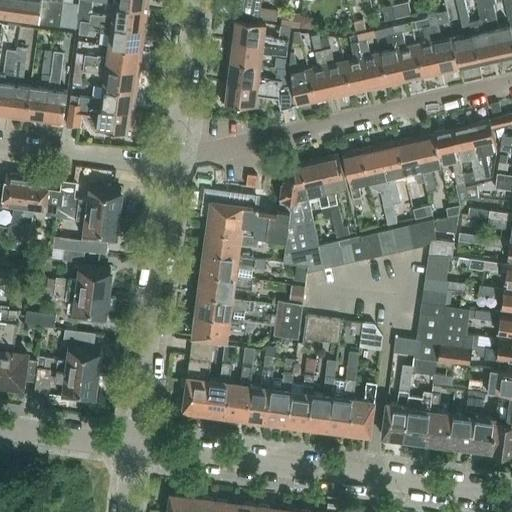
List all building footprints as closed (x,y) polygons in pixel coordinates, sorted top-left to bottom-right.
[(0,0),(0,16),(60,24),(63,0),(61,0),(0,0)] [(60,24),(76,26),(79,2),(73,1),(63,0),(60,24)] [(79,0),(79,2),(76,26),(79,27),(80,20),(89,21),(90,13),(91,0),(79,0)] [(261,0),(236,0),(235,14),(259,17),(261,3),(261,0)] [(455,0),(464,35),(452,37),(459,68),(473,65),(473,63),(479,62),(470,22),(466,9),(464,0),(455,0)] [(480,20),(470,22),(479,62),(480,61),(480,63),(492,61),(491,59),(497,57),(486,5),(485,0),(475,0),(477,7),(480,20)] [(395,17),(412,14),(409,1),(392,5),(395,17)] [(145,23),(147,8),(147,7),(145,7),(114,3),(112,15),(103,13),(103,15),(90,13),(89,21),(90,21),(101,23),(102,23),(143,28),(143,23),(145,23)] [(493,3),(486,5),(497,57),(503,56),(504,58),(511,56),(511,33),(510,25),(498,27),(493,3)] [(392,5),(384,7),(387,19),(395,17),(392,5)] [(262,8),(261,16),(276,18),(277,10),(262,8)] [(459,68),(452,37),(452,35),(441,37),(438,24),(449,21),(447,10),(436,13),(428,14),(441,70),(446,69),(447,71),(459,68)] [(282,11),(280,26),(290,27),(299,28),(299,26),(301,14),(282,11)] [(425,41),(416,43),(423,76),(436,73),(436,71),(441,70),(428,14),(427,14),(428,17),(410,22),(412,29),(422,27),(425,41)] [(302,16),(300,27),(312,28),(312,22),(308,16),(302,16)] [(265,35),(266,22),(233,18),(230,34),(232,34),(232,39),(287,46),(288,39),(274,37),(274,36),(265,35)] [(363,19),(354,21),(356,30),(365,28),(363,19)] [(79,28),(78,32),(89,34),(89,29),(90,21),(89,21),(80,20),(79,27),(79,28)] [(144,34),(142,34),(143,28),(102,23),(101,23),(90,21),(89,29),(101,31),(100,32),(110,33),(108,44),(142,49),(144,34)] [(395,33),(402,31),(407,30),(405,23),(393,26),(395,33)] [(280,26),(279,37),(288,38),(289,39),(290,27),(280,26)] [(395,33),(393,26),(375,30),(376,37),(386,35),(395,33)] [(294,31),(292,42),(302,42),(300,31),(294,31)] [(395,33),(405,78),(410,77),(410,79),(423,76),(416,43),(406,46),(402,31),(395,33)] [(395,33),(386,35),(389,49),(380,52),(387,84),(400,81),(400,79),(405,78),(395,33)] [(318,34),(312,35),(315,51),(323,49),(319,34),(318,34)] [(287,46),(232,39),(231,45),(229,44),(227,60),(261,64),(262,53),(272,55),(272,54),(286,56),(287,46)] [(387,84),(380,52),(370,54),(366,39),(359,41),(369,86),(374,85),(375,87),(387,84)] [(344,60),(351,92),(364,89),(364,87),(369,86),(359,41),(350,43),(353,58),(344,60)] [(20,83),(22,69),(25,70),(28,46),(17,44),(16,49),(8,114),(9,114),(9,116),(26,118),(30,84),(20,83)] [(97,56),(85,54),(84,62),(137,69),(138,64),(140,64),(142,49),(108,44),(107,56),(97,55),(97,56)] [(351,92),(344,60),(334,62),(330,47),(323,49),(333,94),(338,93),(339,95),(351,92)] [(5,67),(4,81),(0,80),(0,114),(3,115),(3,113),(8,114),(16,49),(7,48),(5,67)] [(323,49),(315,51),(314,51),(318,66),(308,68),(315,100),(329,97),(328,95),(333,94),(323,49)] [(65,113),(67,89),(57,88),(59,74),(61,74),(64,52),(53,50),(52,55),(53,55),(52,58),(50,74),(44,119),(49,119),(49,121),(63,123),(65,113)] [(293,52),(290,52),(288,69),(293,89),(295,95),(297,105),(298,105),(297,102),(302,101),(303,103),(315,100),(308,68),(297,70),(293,52)] [(75,61),(75,62),(84,63),(84,62),(85,54),(76,53),(75,61)] [(42,72),(42,73),(50,74),(52,58),(44,57),(42,72)] [(275,57),(274,66),(276,66),(285,67),(286,59),(286,58),(275,57)] [(276,87),(288,85),(286,79),(282,80),(275,79),(268,78),(269,77),(259,76),(261,64),(227,60),(225,75),(227,75),(226,81),(276,87)] [(103,86),(136,90),(138,75),(136,75),(137,69),(84,62),(84,63),(83,70),(95,72),(95,73),(105,75),(103,86)] [(276,66),(275,79),(282,80),(286,79),(285,67),(276,66)] [(40,118),(44,119),(50,74),(42,73),(40,86),(30,84),(26,118),(39,120),(40,118)] [(278,97),(281,108),(293,105),(291,96),(288,85),(276,87),(226,81),(226,86),(224,86),(222,102),(255,106),(257,94),(278,97)] [(71,95),(70,102),(78,103),(78,104),(82,104),(132,111),(132,105),(134,105),(136,90),(103,86),(101,97),(92,96),(92,97),(71,95)] [(501,109),(499,101),(490,103),(492,111),(501,109)] [(70,102),(67,124),(79,125),(81,113),(82,104),(78,104),(78,103),(70,102)] [(132,111),(82,104),(81,113),(99,116),(97,128),(113,130),(113,132),(131,134),(133,116),(131,116),(132,111)] [(511,112),(493,117),(494,118),(496,128),(511,124),(511,112)] [(497,149),(490,118),(477,121),(477,123),(471,125),(483,177),(491,175),(486,152),(497,149)] [(463,173),(464,182),(483,177),(471,125),(465,126),(465,124),(452,127),(453,129),(459,158),(470,156),(474,170),(463,173)] [(459,158),(453,129),(447,130),(446,128),(434,131),(441,163),(451,160),(457,183),(464,182),(463,173),(459,158)] [(415,138),(427,188),(435,186),(431,167),(441,164),(441,163),(434,131),(420,134),(421,136),(415,138)] [(501,141),(501,142),(511,143),(511,135),(503,134),(502,141),(501,141)] [(415,170),(418,184),(425,182),(427,188),(415,138),(410,139),(410,137),(397,140),(405,173),(415,170)] [(405,173),(397,140),(384,143),(385,145),(380,146),(393,202),(401,200),(395,175),(405,173)] [(511,143),(501,142),(500,149),(511,151),(511,143)] [(393,202),(380,146),(374,147),(374,145),(361,148),(369,181),(370,186),(380,183),(385,204),(393,202)] [(344,152),(343,152),(353,197),(362,195),(359,183),(369,181),(361,148),(348,151),(349,153),(344,154),(344,152)] [(335,189),(346,186),(339,155),(338,155),(338,153),(324,156),(325,158),(320,159),(333,216),(336,229),(335,229),(337,239),(351,236),(348,224),(343,225),(335,189)] [(499,161),(507,162),(508,154),(500,153),(499,161)] [(333,216),(320,159),(315,160),(314,158),(300,162),(310,206),(311,206),(312,206),(309,195),(318,193),(324,218),(333,216)] [(279,202),(281,202),(282,202),(281,206),(279,206),(279,208),(290,210),(289,219),(305,220),(305,221),(314,219),(311,206),(310,206),(300,162),(300,164),(296,165),(295,163),(284,165),(279,202)] [(23,176),(23,174),(5,172),(3,183),(0,182),(0,206),(3,207),(3,205),(14,207),(12,224),(9,224),(8,234),(20,235),(27,177),(23,176)] [(511,173),(497,172),(496,179),(511,181),(511,173)] [(57,216),(58,206),(60,190),(50,189),(51,178),(33,176),(33,178),(27,177),(20,235),(30,237),(31,228),(32,228),(34,209),(45,211),(45,214),(57,216)] [(511,189),(511,181),(496,179),(495,187),(511,189)] [(114,185),(114,187),(90,184),(88,199),(74,197),(76,182),(62,180),(60,190),(58,206),(120,214),(120,211),(118,210),(119,206),(121,206),(123,186),(114,185)] [(467,198),(465,185),(464,182),(457,183),(455,184),(459,204),(467,198)] [(465,185),(467,198),(480,198),(479,182),(465,185)] [(210,204),(208,204),(207,214),(209,214),(208,218),(206,219),(205,229),(259,236),(287,239),(286,251),(319,243),(314,219),(305,221),(305,220),(289,219),(290,210),(279,208),(277,208),(276,213),(257,211),(259,200),(210,193),(209,194),(211,194),(210,204)] [(363,201),(362,195),(353,197),(354,203),(363,201)] [(413,207),(413,208),(415,217),(433,213),(430,203),(413,207)] [(460,204),(446,207),(447,214),(459,212),(460,204)] [(107,238),(107,240),(116,242),(119,222),(117,222),(118,217),(120,217),(120,214),(58,206),(57,216),(85,219),(83,235),(97,237),(107,238)] [(511,212),(469,206),(468,214),(488,217),(511,220),(511,212)] [(437,218),(435,228),(455,231),(458,213),(447,216),(437,218)] [(511,228),(510,238),(510,239),(511,238),(511,220),(488,217),(487,224),(511,228)] [(430,238),(436,238),(433,218),(408,224),(413,246),(429,242),(430,238)] [(413,246),(408,224),(394,227),(399,249),(413,246)] [(399,249),(394,227),(377,231),(382,253),(399,249)] [(259,236),(205,229),(205,230),(207,230),(206,234),(204,234),(202,250),(240,255),(240,254),(241,243),(258,245),(259,236)] [(382,253),(377,231),(362,235),(367,256),(382,253)] [(509,247),(507,258),(511,258),(511,238),(510,239),(510,238),(460,231),(459,240),(509,247)] [(87,238),(55,234),(53,246),(85,250),(87,238)] [(355,259),(367,256),(362,235),(350,237),(355,259)] [(344,261),(355,259),(350,237),(339,240),(344,261)] [(452,255),(454,241),(436,238),(430,238),(429,242),(428,252),(449,255),(452,255)] [(344,261),(339,240),(338,240),(337,239),(320,244),(319,244),(324,266),(344,261)] [(319,243),(286,251),(284,260),(309,263),(308,269),(324,266),(319,244),(320,244),(319,243)] [(52,257),(84,261),(85,250),(53,246),(52,257)] [(253,266),(255,267),(266,268),(267,258),(240,254),(240,255),(202,250),(204,250),(203,254),(201,254),(199,271),(251,278),(253,266)] [(449,255),(428,252),(425,276),(446,279),(449,255)] [(511,263),(470,257),(468,266),(482,268),(482,267),(506,270),(505,283),(511,284),(511,263)] [(111,286),(113,266),(104,265),(103,271),(78,267),(77,278),(57,276),(56,278),(55,286),(110,294),(110,290),(108,290),(109,286),(111,286)] [(262,279),(254,278),(251,278),(199,271),(201,272),(201,276),(199,275),(196,292),(234,297),(236,286),(261,289),(262,279)] [(449,280),(446,279),(425,276),(423,289),(447,292),(448,289),(449,280)] [(48,277),(47,285),(55,286),(56,278),(48,277)] [(448,289),(464,291),(465,282),(449,280),(448,289)] [(511,288),(480,284),(478,292),(502,295),(501,308),(511,309),(511,288)] [(47,285),(46,293),(54,295),(55,286),(47,285)] [(305,286),(294,285),(292,299),(303,301),(305,286)] [(110,294),(55,286),(54,295),(54,297),(74,299),(72,315),(96,318),(96,320),(106,321),(109,302),(107,302),(107,297),(109,297),(110,294)] [(447,292),(423,289),(422,301),(445,304),(446,304),(447,292)] [(194,313),(244,319),(245,308),(254,309),(255,300),(234,297),(196,292),(196,293),(198,293),(198,297),(196,296),(194,313)] [(303,301),(279,298),(276,327),(300,331),(303,301)] [(445,304),(422,301),(420,313),(444,317),(445,304)] [(440,341),(440,342),(472,347),(472,348),(478,349),(478,344),(479,334),(467,332),(470,307),(446,304),(445,304),(444,317),(442,329),(440,341)] [(0,307),(0,319),(7,320),(8,308),(0,307)] [(8,308),(7,320),(16,321),(18,310),(8,308)] [(511,313),(476,309),(475,316),(499,320),(497,333),(511,334),(511,313)] [(56,313),(26,310),(25,324),(54,327),(56,313)] [(303,337),(315,338),(318,314),(306,312),(303,337)] [(191,334),(201,336),(228,339),(230,328),(251,331),(256,326),(256,322),(248,321),(248,320),(244,319),(194,313),(196,314),(195,318),(193,317),(191,334)] [(420,313),(418,326),(442,329),(444,317),(420,313)] [(318,314),(315,338),(327,340),(330,316),(318,314)] [(330,316),(327,340),(339,342),(343,317),(330,316)] [(23,379),(26,379),(29,356),(29,352),(14,350),(18,322),(16,321),(7,320),(0,369),(0,381),(5,382),(5,386),(8,386),(8,388),(22,390),(23,379)] [(381,347),(382,333),(375,322),(363,320),(360,345),(381,347)] [(442,329),(418,326),(417,338),(421,338),(440,341),(442,329)] [(62,345),(68,346),(66,358),(46,356),(45,358),(39,357),(37,366),(99,374),(99,370),(97,370),(98,366),(100,366),(103,346),(93,345),(95,332),(65,328),(62,345)] [(396,335),(394,351),(415,353),(414,357),(418,357),(421,338),(417,338),(396,335)] [(498,347),(478,344),(478,349),(477,354),(485,355),(485,356),(511,359),(511,339),(499,337),(498,347)] [(421,338),(418,357),(435,360),(438,360),(440,342),(440,341),(421,338)] [(214,342),(192,339),(190,358),(191,358),(189,375),(187,375),(187,377),(185,378),(184,385),(186,386),(183,411),(199,413),(200,411),(204,412),(203,414),(204,414),(209,376),(210,376),(214,342)] [(440,342),(438,360),(444,361),(470,364),(471,355),(472,348),(472,347),(440,342)] [(235,344),(224,343),(220,377),(210,376),(209,376),(204,414),(220,416),(220,414),(224,414),(224,416),(229,379),(231,379),(235,344)] [(255,347),(245,346),(240,380),(231,379),(229,379),(224,416),(241,419),(241,417),(245,417),(245,419),(250,381),(251,381),(255,347)] [(348,433),(353,395),(359,352),(350,350),(346,380),(335,379),(333,392),(328,430),(344,432),(344,430),(348,431),(348,433)] [(275,356),(265,354),(261,383),(251,381),(250,381),(245,419),(262,421),(262,419),(266,420),(266,422),(271,384),(272,384),(274,368),(273,368),(275,356)] [(26,379),(35,381),(37,366),(39,357),(29,356),(26,379)] [(285,357),(284,369),(294,371),(296,358),(285,357)] [(307,357),(305,372),(315,373),(316,359),(307,357)] [(413,364),(412,372),(433,375),(435,360),(418,357),(414,357),(413,364)] [(326,359),(324,374),(335,376),(337,361),(326,359)] [(403,362),(403,364),(397,403),(387,402),(382,438),(402,440),(407,404),(408,404),(412,372),(413,364),(403,362)] [(37,366),(35,381),(34,391),(49,393),(51,378),(64,380),(62,395),(86,398),(86,400),(95,401),(98,382),(96,382),(97,377),(99,377),(99,374),(37,366)] [(511,370),(490,367),(488,379),(470,377),(468,386),(511,392),(511,370)] [(292,387),(294,371),(284,369),(281,386),(272,384),(271,384),(266,422),(282,424),(282,422),(286,423),(286,425),(287,425),(292,387)] [(315,373),(305,372),(303,388),(292,387),(287,425),(303,427),(303,425),(307,425),(307,427),(313,390),(315,373)] [(453,376),(434,373),(433,382),(452,384),(453,376)] [(322,391),(313,390),(307,427),(323,430),(324,428),(328,428),(327,430),(328,430),(333,392),(335,379),(335,376),(324,374),(322,391)] [(369,436),(376,382),(366,381),(364,397),(353,395),(348,433),(364,435),(364,433),(368,434),(368,436),(369,436)] [(421,406),(408,404),(407,404),(402,440),(419,442),(419,440),(425,441),(432,390),(433,385),(424,384),(421,406)] [(439,408),(441,392),(432,390),(425,441),(431,442),(430,444),(447,446),(452,410),(439,408)] [(465,412),(452,410),(447,446),(463,448),(463,446),(469,447),(476,396),(467,395),(465,412)] [(511,396),(510,396),(499,395),(496,416),(495,416),(490,451),(492,452),(492,454),(511,456),(511,454),(511,396)] [(483,414),(485,397),(476,396),(469,447),(475,447),(474,449),(490,451),(495,416),(483,414)] [(191,511),(194,497),(188,496),(188,494),(170,492),(167,511),(191,511)] [(191,511),(212,511),(215,498),(199,496),(199,498),(194,497),(191,511)] [(212,511),(234,511),(236,503),(230,502),(230,500),(215,498),(212,511)] [(236,503),(234,511),(255,511),(257,504),(241,501),(241,503),(236,503)]
